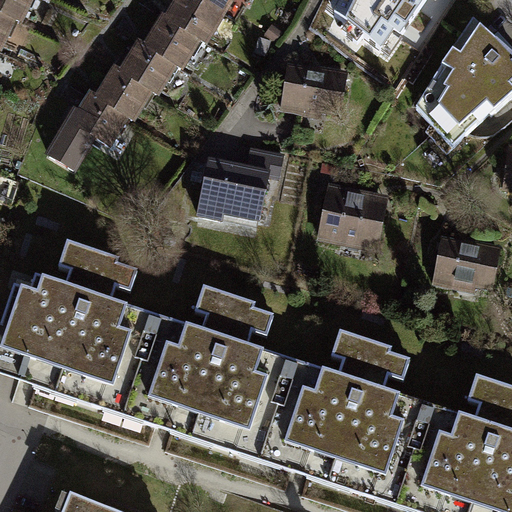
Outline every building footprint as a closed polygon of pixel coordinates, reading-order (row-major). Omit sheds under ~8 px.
[(19,23),(29,0),(0,0),(0,13),(12,20),(19,23)] [(209,47),(226,18),(196,0),(175,0),(166,15),(203,43),(209,47)] [(196,0),(226,18),(237,0),(196,0)] [(356,49),(363,40),(381,54),(393,37),(400,41),(426,0),(341,0),(333,19),(346,29),(340,38),(356,49)] [(0,45),(12,20),(0,13),(0,45)] [(185,73),(203,43),(166,15),(163,14),(146,43),(178,68),(185,73)] [(440,89),(430,102),(465,138),(488,116),(490,118),(511,98),(511,59),(502,49),(472,20),(441,68),(444,71),(435,85),(440,89)] [(273,25),(266,35),(277,43),(284,33),(273,25)] [(272,42),(260,38),(255,54),(268,57),(272,42)] [(161,99),(178,68),(146,43),(139,40),(121,69),(154,95),(161,99)] [(115,66),(97,95),(130,121),(136,124),(154,95),(121,69),(115,66)] [(346,78),(288,69),(282,111),(302,114),(303,108),(341,114),(346,78)] [(112,150),(130,121),(97,95),(91,92),(79,111),(70,125),(97,141),(112,150)] [(70,125),(79,111),(74,107),(46,156),(77,175),(97,141),(70,125)] [(252,152),(248,173),(271,178),(276,179),(281,159),(252,152)] [(264,212),(271,178),(248,173),(209,164),(197,216),(236,224),(240,206),(264,212)] [(326,197),(318,240),(341,244),(342,238),(379,245),(386,209),(367,206),(369,196),(343,191),(341,200),(326,197)] [(442,241),(434,283),(456,287),(457,282),(491,289),(498,253),(442,241)] [(0,331),(6,334),(0,352),(0,365),(34,376),(32,381),(77,395),(75,403),(104,412),(107,405),(125,411),(154,317),(110,303),(115,289),(130,293),(137,271),(119,266),(121,260),(69,244),(60,272),(68,275),(65,287),(34,277),(29,294),(13,289),(0,328),(0,331)] [(154,317),(125,411),(143,417),(141,424),(171,434),(173,428),(213,440),(212,446),(240,455),(242,450),(262,456),(291,363),(245,349),(251,332),(267,337),(273,318),(253,312),(255,306),(202,289),(194,314),(206,318),(202,332),(154,317)] [(291,363),(262,456),(281,462),(279,468),(308,477),(310,471),(350,483),(348,491),(377,500),(379,494),(399,500),(429,407),(383,392),(388,379),(402,384),(410,360),(389,354),(390,349),(339,333),(330,361),(341,364),(337,378),(291,363)] [(429,407),(399,500),(418,506),(416,511),(511,511),(511,390),(476,379),(468,404),(478,408),(474,421),(429,407)] [(105,511),(68,497),(62,511),(105,511)]
